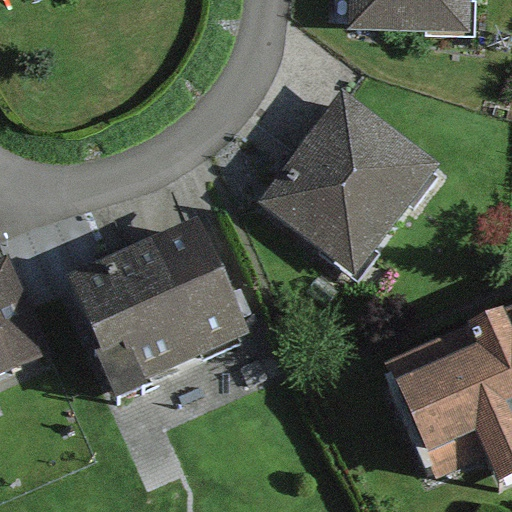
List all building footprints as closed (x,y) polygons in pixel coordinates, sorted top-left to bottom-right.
[(464,0),(355,0),(354,41),(464,44),(464,0)] [(342,108),(257,212),(351,289),(436,184),(342,108)] [(191,238),(63,294),(113,408),(241,352),(191,238)] [(0,277),(0,379),(38,362),(0,277)] [(511,319),(380,378),(431,493),(511,456),(511,319)]
